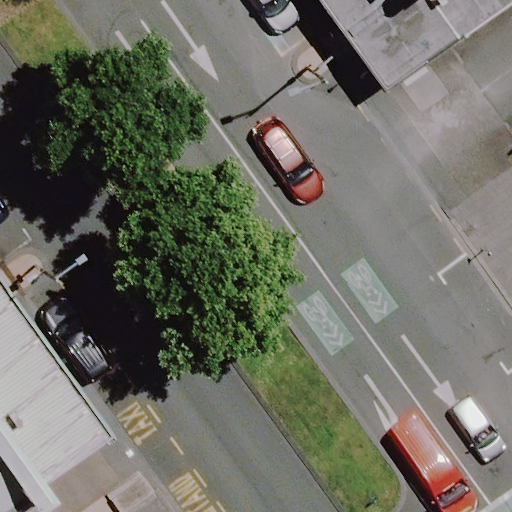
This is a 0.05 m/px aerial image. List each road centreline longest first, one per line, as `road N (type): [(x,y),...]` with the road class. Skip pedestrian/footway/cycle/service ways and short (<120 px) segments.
road 1 (tertiary): [(135,0),(494,511)]
road 2 (tertiary): [(298,511),(0,100)]
